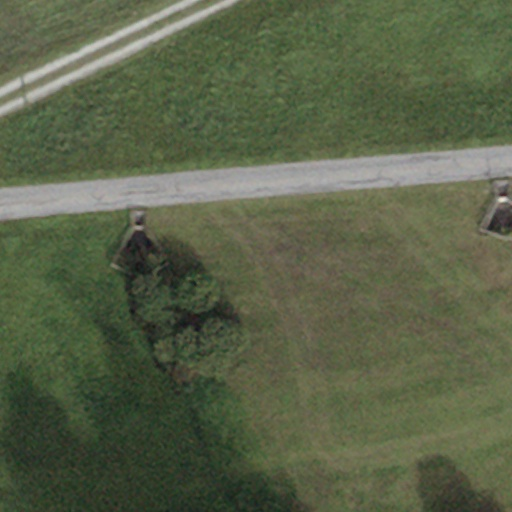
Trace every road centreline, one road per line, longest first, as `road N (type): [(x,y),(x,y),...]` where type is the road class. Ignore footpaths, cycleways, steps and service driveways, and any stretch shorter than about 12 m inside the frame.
road 1 (unclassified): [(0,203),(511,163)]
road 2 (track): [(0,105),(217,0)]
